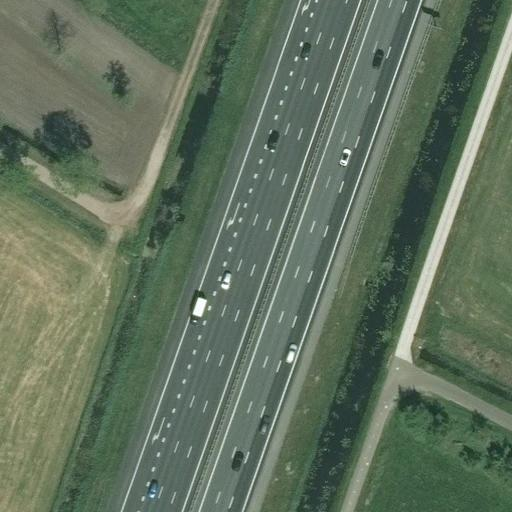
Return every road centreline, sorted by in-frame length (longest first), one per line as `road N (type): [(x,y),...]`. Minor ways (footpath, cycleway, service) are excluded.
road 1 (motorway): [(339,0),(159,511)]
road 2 (motorway): [(227,511),(404,0)]
road 3 (track): [(101,212),(118,214),(137,203),(212,0)]
road 4 (unclassified): [(347,511),(396,369)]
road 5 (unclassified): [(511,424),(396,369)]
